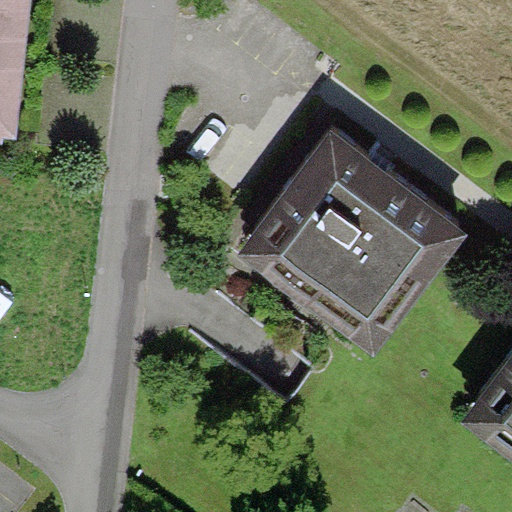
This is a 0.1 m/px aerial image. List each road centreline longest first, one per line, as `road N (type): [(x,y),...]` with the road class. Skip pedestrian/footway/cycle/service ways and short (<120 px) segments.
road 1 (residential): [(96,511),(152,0)]
road 2 (trunk): [(105,511),(0,422)]
